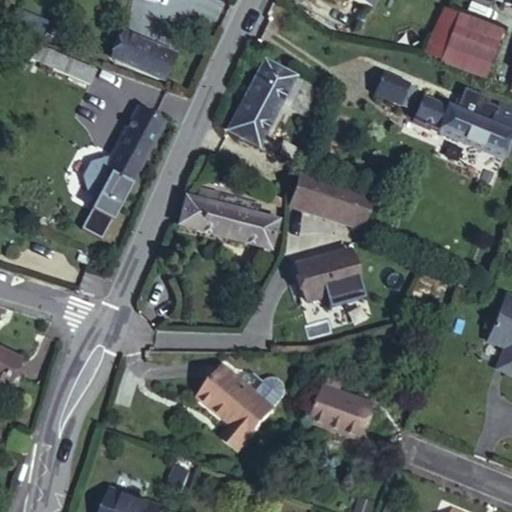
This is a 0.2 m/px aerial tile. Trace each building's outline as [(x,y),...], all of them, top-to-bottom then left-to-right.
[(458,48),(439,40),(430,59),(449,68),(453,59),(458,48)] [(134,42),(122,67),(157,85),(170,59),(134,42)] [(501,67),(458,48),(453,59),(496,78),(501,67)] [(72,61),(66,75),(89,86),(96,73),(72,61)] [(294,78),(263,61),(226,132),(258,148),(260,144),(294,78)] [(294,78),(260,144),(297,162),(314,88),(294,78)] [(404,89),(380,80),(373,96),(399,106),(402,99),(405,89),(404,89)] [(414,122),(503,158),(511,137),(511,112),(497,107),(496,109),(485,104),(487,98),(465,89),(456,112),(424,98),(414,122)] [(109,161),(99,179),(106,183),(90,212),(110,223),(164,125),(136,110),(109,161)] [(93,177),(99,179),(109,161),(103,158),(93,177)] [(182,204),(181,208),(177,229),(269,251),(277,221),(256,216),(258,206),(199,190),(195,201),(185,198),(182,204)] [(319,224),(315,235),(327,239),(331,228),(364,240),(370,222),(297,197),(291,215),(319,224)] [(295,267),(306,304),(358,289),(348,252),(295,267)] [(486,343),(505,350),(511,352),(511,354),(504,374),(511,376),(511,300),(504,298),(486,343)] [(511,354),(511,352),(505,350),(496,371),(504,374),(511,354)] [(0,382),(9,387),(22,362),(0,351),(0,382)] [(232,427),(225,436),(242,449),(274,409),(273,408),(279,400),(283,395),(284,389),(282,384),(278,381),(272,380),(267,382),(265,384),(255,376),(250,377),(244,385),(224,369),(199,401),(232,427)] [(352,405),(354,399),(325,390),(313,424),(360,441),(371,412),(352,405)] [(374,405),(354,399),(352,405),(371,412),(374,405)] [(20,452),(25,435),(9,430),(3,446),(20,452)] [(242,449),(225,436),(221,441),(238,454),(242,449)] [(188,472),(173,467),(167,484),(182,489),(188,472)] [(101,511),(161,511),(162,510),(109,491),(101,511)]
